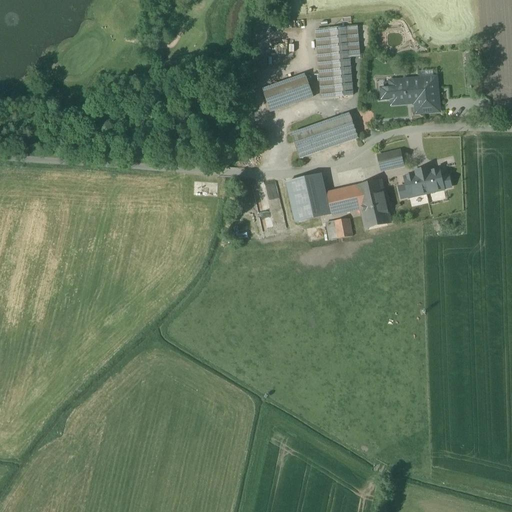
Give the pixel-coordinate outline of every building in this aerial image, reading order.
[(357,27),(316,31),(321,99),(353,96),(349,58),(360,57),(357,27)] [(305,76),(263,91),(271,112),(313,97),(305,76)] [(436,79),(391,83),(391,88),(381,89),(382,100),(392,99),(393,106),(415,103),(416,114),(439,112),(436,79)] [(349,114),(293,134),(301,158),(358,138),(349,114)] [(399,151),(378,156),(381,172),(403,167),(399,151)] [(322,175),(287,183),(296,223),(331,215),(322,175)] [(356,188),(328,194),(333,216),(361,209),(365,229),(391,223),(381,181),(356,187),(356,188)] [(349,219),(327,223),(330,241),(352,237),(349,219)]
